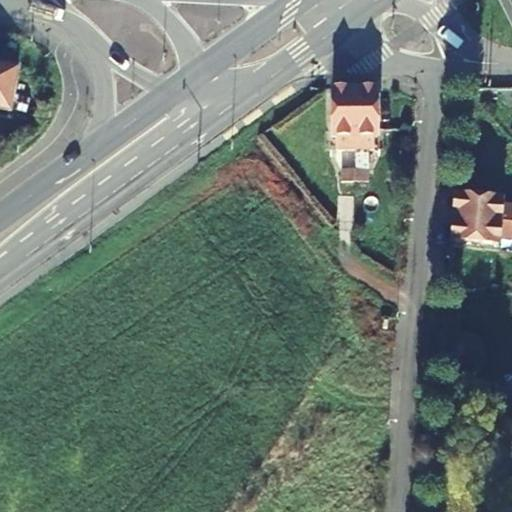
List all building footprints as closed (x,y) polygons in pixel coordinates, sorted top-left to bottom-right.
[(0,106),(7,108),(16,68),(0,64),(0,106)] [(379,88),(354,89),(355,150),(378,148),(377,135),(381,135),(379,88)] [(354,89),(330,90),(332,137),(335,137),(335,151),(355,150),(354,89)] [(355,169),(342,170),(342,182),(355,181),(355,169)] [(368,169),(355,169),(355,181),(369,181),(368,169)] [(500,199),(453,195),(452,218),(511,222),(511,204),(500,204),(500,199)] [(511,222),(452,218),(450,240),(497,243),(497,238),(511,239),(511,222)]
